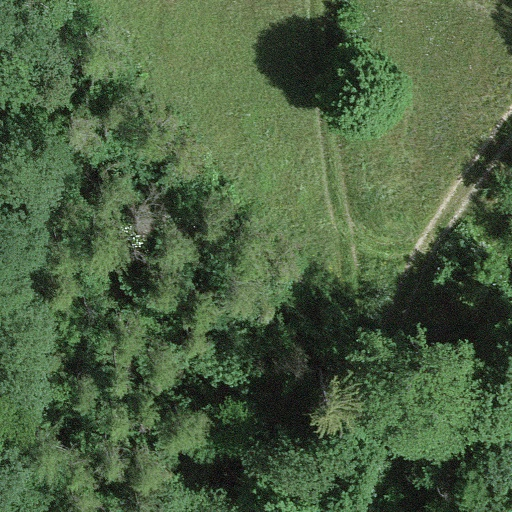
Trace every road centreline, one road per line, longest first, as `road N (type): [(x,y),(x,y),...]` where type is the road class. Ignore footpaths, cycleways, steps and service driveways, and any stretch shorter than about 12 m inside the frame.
road 1 (track): [(322,0),(367,427)]
road 2 (track): [(511,123),(491,149),(385,366),(367,427)]
